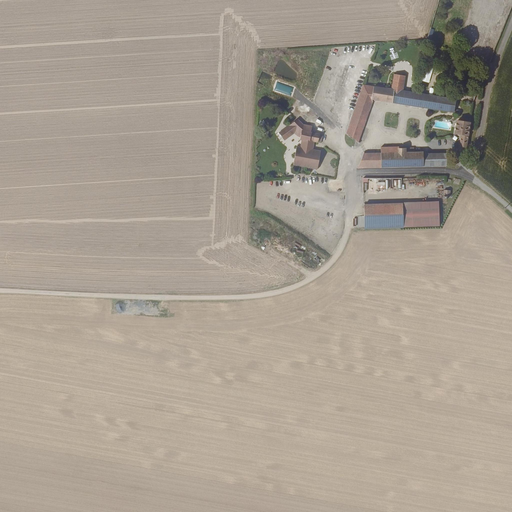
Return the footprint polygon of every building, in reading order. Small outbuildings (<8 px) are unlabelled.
[(422,81),(430,83),(434,66),(426,64),(422,81)] [(399,89),(396,104),(428,110),(429,110),(432,96),(414,92),(405,90),(409,74),(398,72),(394,88),(399,89)] [(364,82),(348,133),(365,140),(370,129),(368,128),(376,100),(396,104),(399,89),(394,88),(364,82)] [(432,96),(429,110),(453,115),(456,115),(459,101),(432,96)] [(299,128),(302,125),(298,120),(279,133),(284,140),(294,133),(300,137),(301,135),(297,133),(299,131),(299,128)] [(317,169),(321,151),(313,149),(314,141),(321,143),(323,135),(312,132),(312,126),(304,126),(302,125),(299,128),(299,131),(297,133),(301,135),(300,137),(300,140),(302,140),(301,147),(296,147),(293,165),(317,169)] [(461,126),(460,138),(465,138),(466,139),(464,150),(467,150),(466,158),(467,159),(470,159),(473,128),(461,126)] [(426,169),(425,154),(423,153),(423,151),(421,151),(421,148),(402,149),(402,145),(385,145),(383,151),(380,169),(426,169)] [(380,169),(383,151),(361,152),(358,169),(364,169),(380,169)] [(453,169),(452,153),(425,154),(426,169),(453,169)] [(341,179),(328,180),(329,191),(336,191),(336,187),(341,187),(341,179)] [(442,211),(442,203),(415,203),(415,210),(442,211)] [(368,205),(367,230),(405,230),(406,210),(406,204),(368,205)] [(416,229),(415,210),(406,210),(405,230),(416,229)] [(442,229),(442,211),(415,210),(416,229),(442,229)]
